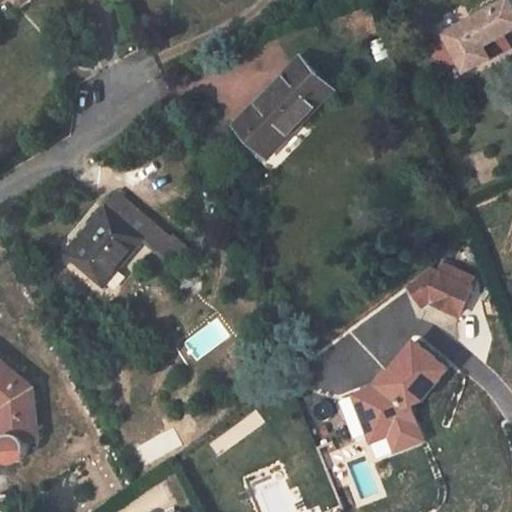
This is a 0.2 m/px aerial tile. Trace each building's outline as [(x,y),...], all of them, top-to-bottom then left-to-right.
[(511,29),(511,1),(511,0),(506,0),(446,33),(448,38),(460,59),(467,70),(491,57),(484,45),(504,34),(511,29)] [(341,45),(380,32),(372,9),(333,21),(341,45)] [(511,47),(504,34),(484,45),(491,57),(511,47)] [(460,59),(448,38),(431,47),(443,69),(460,59)] [(304,59),(238,126),(268,156),(335,89),(304,59)] [(119,192),(65,253),(104,286),(145,238),(161,251),(174,237),(119,192)] [(190,251),(174,237),(161,251),(178,265),(190,251)] [(443,264),(439,273),(469,287),(473,278),(443,264)] [(469,287),(439,273),(430,269),(415,280),(430,301),(434,298),(435,302),(461,314),(472,288),(469,287)] [(424,305),(430,301),(415,280),(409,284),(424,305)] [(381,384),(381,386),(355,395),(370,437),(388,430),(391,435),(400,439),(414,434),(418,424),(411,405),(423,400),(450,368),(416,341),(388,376),(381,384)] [(35,386),(0,358),(0,452),(0,456),(6,461),(13,462),(16,462),(22,460),(26,456),(27,451),(27,442),(40,441),(35,386)] [(309,367),(302,377),(311,381),(317,371),(309,367)] [(381,384),(388,376),(384,373),(377,381),(381,384)] [(178,395),(185,408),(194,403),(187,390),(178,395)] [(396,451),(424,440),(418,424),(414,434),(400,439),(391,435),(396,451)] [(391,435),(388,430),(370,437),(372,442),(391,435)]
